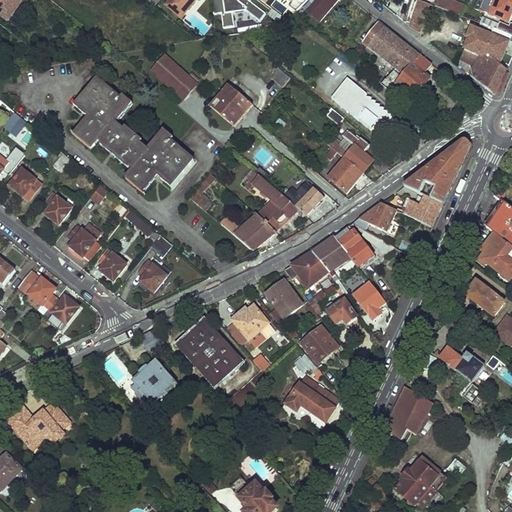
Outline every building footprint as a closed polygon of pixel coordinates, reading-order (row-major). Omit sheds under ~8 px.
[(0,0),(0,15),(7,21),(23,0),(0,0)] [(173,0),(174,1),(170,5),(183,16),(191,7),(193,8),(199,2),(197,0),(196,0),(173,0)] [(213,0),(216,16),(223,15),(225,29),(236,28),(234,14),(247,12),(261,23),(267,15),(248,0),(213,0)] [(280,0),(278,0),(272,10),(282,17),(289,6),(280,0)] [(313,0),(306,9),(320,21),(332,7),(337,0),(313,0)] [(334,8),(339,12),(345,4),(341,0),(337,0),(332,7),(334,8)] [(449,12),(453,2),(448,0),(436,0),(435,6),(449,12)] [(511,0),(497,0),(490,16),(509,23),(511,13),(511,0)] [(410,27),(420,34),(431,5),(420,1),(410,27)] [(449,12),(462,17),(465,6),(453,2),(449,12)] [(183,16),(185,18),(193,8),(191,7),(183,16)] [(490,27),(498,30),(500,26),(484,19),(481,24),(483,24),(490,27)] [(363,43),(395,69),(411,48),(380,22),(363,43)] [(479,32),(493,38),(494,35),(488,31),(490,27),(483,24),(479,32)] [(501,24),(500,26),(498,30),(511,35),(511,24),(510,27),(501,24)] [(471,76),(495,95),(497,94),(503,82),(509,68),(502,62),(511,37),(511,35),(498,30),(490,27),(488,31),(494,35),(493,38),(479,32),(474,30),(465,51),(482,59),(475,69),(471,76)] [(371,76),(390,92),(396,85),(414,64),(415,62),(420,55),(411,48),(395,69),(386,79),(376,71),(371,76)] [(482,59),(465,51),(460,62),(475,69),(482,59)] [(415,62),(426,71),(432,64),(420,55),(415,62)] [(153,71),(183,100),(198,85),(166,56),(153,71)] [(396,85),(414,99),(431,79),(414,64),(396,85)] [(364,71),(371,76),(376,71),(369,66),(364,71)] [(272,78),(284,88),(292,79),(279,69),(272,78)] [(331,97),(385,142),(400,124),(392,117),(392,114),(389,115),(388,111),(385,112),(384,108),(380,108),(379,104),(376,104),(375,101),(372,102),(371,97),(367,97),(367,93),(347,77),(331,97)] [(159,177),(172,188),(195,161),(172,141),(175,139),(164,130),(148,150),(141,143),(142,141),(127,127),(124,129),(117,123),(133,104),(123,96),(121,99),(97,79),(74,105),(88,117),(74,135),(91,149),(99,140),(134,169),(126,179),(144,194),(159,177)] [(219,113),(236,127),(255,105),(230,86),(221,98),(212,109),(217,114),(219,113)] [(326,115),(338,124),(344,118),(332,108),(326,115)] [(5,126),(17,136),(28,124),(15,113),(5,126)] [(274,123),(283,130),(287,124),(278,118),(274,123)] [(356,146),(364,153),(371,145),(362,139),(360,141),(349,131),(344,137),(356,146)] [(317,142),(327,149),(330,145),(321,137),(317,142)] [(346,159),(363,173),(373,161),(364,153),(356,146),(349,154),(335,143),(332,146),(334,148),(338,152),(346,159)] [(426,197),(445,205),(451,192),(465,163),(471,149),(472,148),(466,143),(406,189),(419,194),(426,197)] [(327,156),(331,159),(338,152),(334,148),(327,156)] [(53,166),(61,172),(71,160),(63,153),(53,166)] [(0,174),(8,164),(0,157),(0,174)] [(331,179),(347,193),(363,173),(346,159),(331,179)] [(10,187),(23,197),(27,192),(32,197),(42,185),(23,171),(10,187)] [(261,218),(276,231),(300,211),(283,197),(253,172),(245,182),(253,189),(255,187),(274,204),(260,217),(261,218)] [(300,211),(305,216),(324,197),(308,181),(300,189),(307,196),(304,200),(292,189),(283,197),(300,211)] [(99,205),(109,192),(100,185),(90,198),(99,205)] [(189,197),(205,211),(210,206),(199,196),(204,190),(200,186),(189,197)] [(398,195),(416,201),(419,194),(406,189),(398,195)] [(46,215),(59,225),(72,209),(54,195),(45,206),(50,210),(46,215)] [(439,217),(445,205),(426,197),(422,206),(412,202),(405,215),(434,229),(439,217)] [(361,221),(387,234),(397,212),(383,205),(361,221)] [(511,211),(504,205),(500,211),(498,209),(491,217),(493,219),(486,229),(494,235),(504,244),(511,249),(511,211)] [(309,219),(314,223),(323,215),(317,210),(309,219)] [(125,218),(149,237),(154,231),(131,211),(125,218)] [(241,239),(252,251),(276,231),(261,218),(243,234),(227,218),(221,224),(239,240),(241,239)] [(70,247),(84,256),(96,242),(78,228),(69,237),(74,242),(70,247)] [(354,259),(360,268),(375,256),(357,233),(351,228),(337,239),(354,259)] [(364,237),(380,248),(383,241),(367,232),(364,237)] [(488,249),(477,263),(484,269),(486,267),(509,284),(511,280),(511,262),(507,259),(511,252),(511,249),(504,244),(494,235),(485,247),(488,249)] [(151,247),(157,252),(167,241),(160,236),(151,247)] [(354,259),(337,239),(313,255),(328,273),(336,284),(342,280),(336,272),(354,259)] [(101,271),(114,281),(126,265),(108,251),(100,262),(105,266),(101,271)] [(297,279),(306,290),(328,273),(313,255),(286,271),(294,281),(297,279)] [(0,283),(4,287),(17,272),(0,259),(0,283)] [(141,283),(154,293),(167,277),(149,263),(140,274),(145,278),(141,283)] [(22,289),(48,310),(57,299),(53,295),(56,290),(34,273),(22,289)] [(352,294),(342,280),(336,284),(347,298),(352,294)] [(267,296),(285,320),(303,305),(285,282),(267,296)] [(476,283),(466,296),(494,317),(495,315),(504,304),(476,283)] [(357,297),(375,322),(383,316),(380,311),(388,304),(373,284),(357,297)] [(54,314),(67,325),(80,309),(66,298),(62,303),(57,299),(48,310),(44,316),(49,320),(54,314)] [(330,314),(338,326),(345,322),(348,326),(358,319),(347,303),(330,314)] [(246,312),(234,321),(249,340),(250,340),(256,347),(275,332),(255,307),(248,313),(246,312)] [(453,317),(448,325),(460,334),(466,325),(453,317)] [(511,321),(507,317),(493,335),(511,348),(511,346),(511,321)] [(179,347),(216,387),(244,363),(207,322),(179,347)] [(304,345),(319,365),(339,348),(324,329),(304,345)] [(155,331),(154,330),(142,336),(152,353),(167,345),(155,331)] [(425,349),(414,371),(419,373),(423,366),(431,370),(438,359),(436,357),(425,349)] [(439,353),(436,357),(438,359),(473,386),(485,369),(485,366),(476,359),(475,359),(474,359),(473,359),(471,359),(468,357),(465,361),(449,349),(443,357),(439,353)] [(263,372),(264,374),(271,368),(261,356),(254,362),(263,372)] [(317,368),(307,356),(296,364),(305,375),(308,373),(307,371),(310,369),(313,372),(317,368)] [(499,374),(505,366),(504,365),(493,357),(487,366),(499,374)] [(159,360),(134,382),(137,385),(152,402),(155,406),(179,384),(159,360)] [(222,409),(231,420),(272,383),(264,374),(263,372),(222,409)] [(287,406),(298,414),(304,405),(328,424),(342,403),(307,379),(287,406)] [(137,385),(132,389),(147,407),(152,402),(137,385)] [(473,386),(468,393),(478,401),(483,393),(475,387),(473,386)] [(405,390),(395,411),(413,421),(425,401),(405,390)] [(23,407),(8,421),(34,451),(47,438),(54,445),(65,435),(62,432),(71,423),(54,404),(45,412),(43,411),(34,419),(23,407)] [(395,411),(384,433),(401,443),(413,421),(395,411)] [(0,493),(1,494),(23,470),(10,458),(2,465),(0,463),(0,493)] [(435,495),(447,481),(422,460),(411,473),(409,471),(402,480),(404,482),(396,492),(414,507),(416,505),(429,490),(435,495)] [(456,481),(461,475),(451,467),(446,472),(456,481)] [(363,476),(359,484),(380,503),(387,495),(363,475),(363,476)] [(204,491),(210,498),(217,491),(208,481),(200,487),(204,491)] [(248,511),(278,511),(279,511),(272,503),(273,501),(269,496),(267,497),(259,487),(242,501),(250,511),(248,511)] [(422,511),(435,495),(429,490),(416,505),(422,511)] [(199,497),(209,508),(215,503),(210,498),(204,491),(199,497)] [(380,511),(360,496),(351,509),(354,511),(380,511)]
